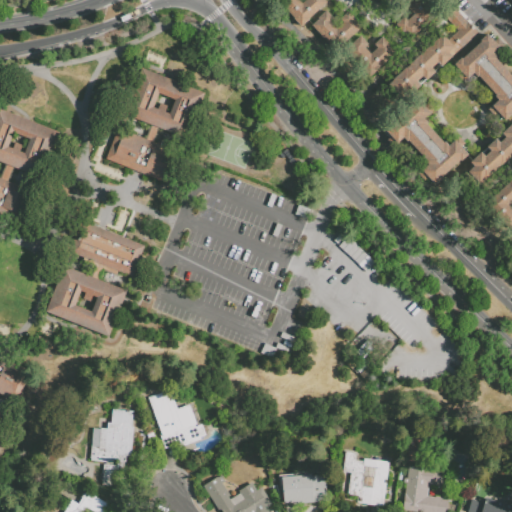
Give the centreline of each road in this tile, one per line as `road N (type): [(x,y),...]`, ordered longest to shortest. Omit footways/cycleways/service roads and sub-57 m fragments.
road 1 (tertiary): [(220,21),(345,185),(511,347)]
road 2 (tertiary): [(367,166),(262,39)]
road 3 (tertiary): [(511,314),(414,218)]
